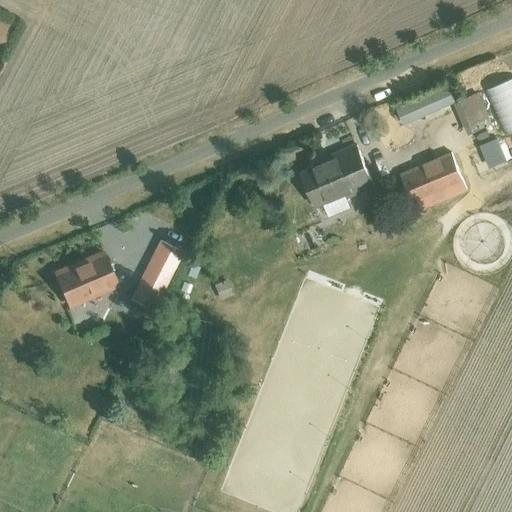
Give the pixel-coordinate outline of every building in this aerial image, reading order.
[(0,22),(0,39),(8,43),(14,29),(0,22)] [(479,95),(457,104),(471,138),(493,129),(479,95)] [(302,175),(316,209),(378,184),(364,150),(302,175)] [(402,177),(419,214),(469,192),(452,154),(402,177)] [(159,240),(153,255),(176,265),(182,250),(159,240)] [(60,276),(74,309),(123,289),(110,256),(60,276)] [(147,281),(135,317),(151,322),(164,287),(147,281)] [(215,289),(220,304),(236,299),(230,283),(215,289)]
